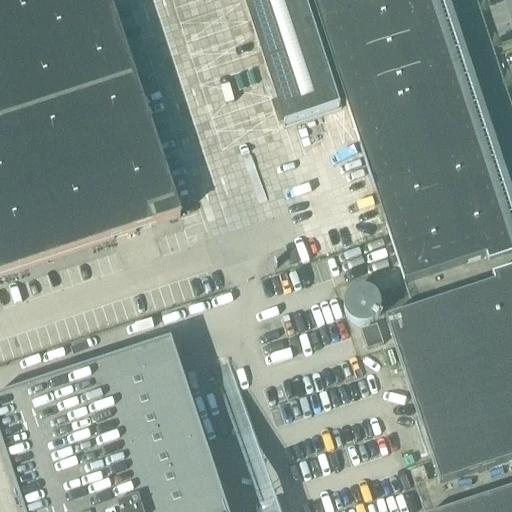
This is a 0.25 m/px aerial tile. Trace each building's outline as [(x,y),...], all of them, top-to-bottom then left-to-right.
[(0,0),(0,277),(179,219),(107,0),(0,0)] [(241,0),(284,128),(339,109),(303,0),(241,0)] [(309,0),(403,285),(486,258),(486,259),(511,250),(511,242),(432,0),(309,0)] [(511,278),(494,284),(494,285),(385,321),(439,486),(511,461),(511,278)] [(357,290),(349,295),(343,303),(343,313),(348,321),(356,326),(365,326),(374,322),(379,314),(379,304),(375,296),(367,291),(357,290)] [(68,311),(68,330),(101,330),(100,311),(68,311)] [(360,332),(366,352),(382,347),(376,327),(360,332)] [(225,511),(169,343),(0,398),(0,448),(21,511),(225,511)] [(409,473),(414,488),(427,483),(422,468),(409,473)] [(511,511),(511,491),(448,511),(511,511)]
